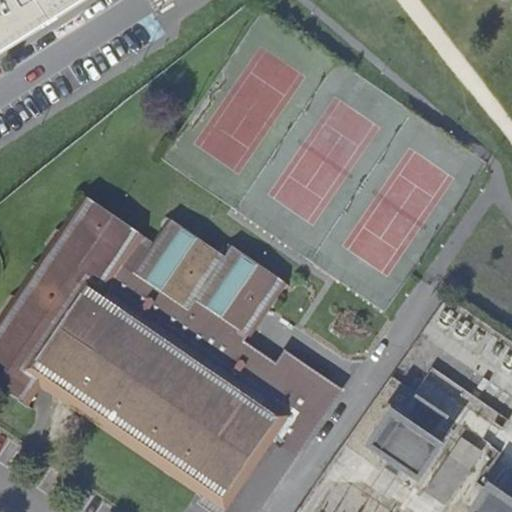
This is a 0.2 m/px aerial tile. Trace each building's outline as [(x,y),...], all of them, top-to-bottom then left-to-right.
[(0,0),(0,45),(71,0),(0,0)] [(86,194),(0,320),(0,387),(26,405),(42,381),(208,493),(203,500),(220,511),(253,511),(336,390),(285,355),(276,368),(241,345),(284,280),(230,244),(223,254),(163,214),(148,236),(86,194)] [(392,413),(370,446),(419,479),(440,446),(430,439),(445,417),(416,398),(402,420),(392,413)] [(462,439),(450,456),(470,469),(481,451),(462,439)] [(447,505),(470,469),(450,456),(427,492),(447,505)] [(511,511),(511,469),(505,465),(495,480),(485,474),(479,483),(461,509),(465,511),(511,511)]
